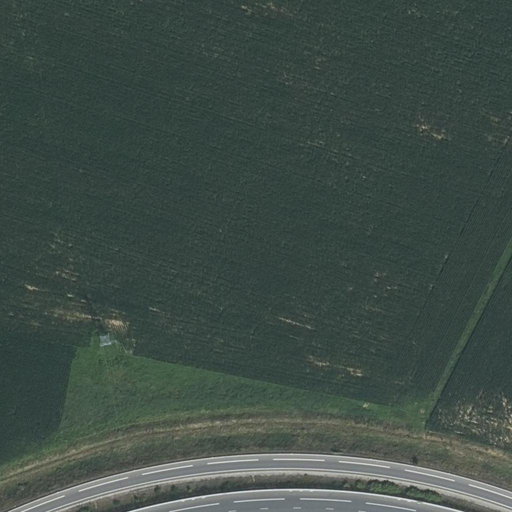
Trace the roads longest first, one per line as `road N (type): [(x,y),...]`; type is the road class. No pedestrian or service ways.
road 1 (motorway): [(511,502),(374,469),(260,463),(149,477),(33,511)]
road 2 (motorway): [(366,511),(222,511)]
